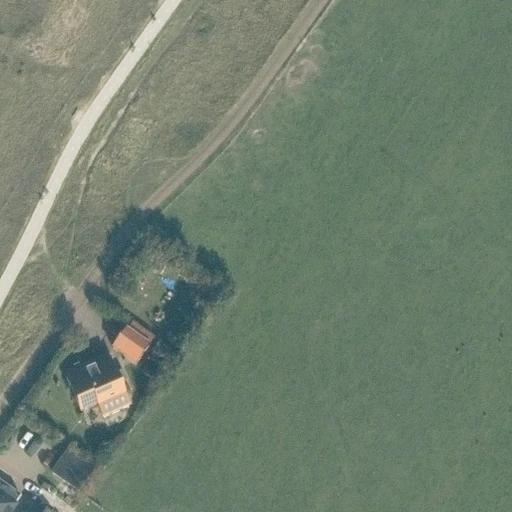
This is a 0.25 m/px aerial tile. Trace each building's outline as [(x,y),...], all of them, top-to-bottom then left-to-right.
[(146,253),(139,263),(159,276),(166,266),(146,253)] [(123,333),(110,352),(135,367),(154,340),(133,325),(126,335),(123,333)] [(158,344),(151,354),(164,363),(170,353),(158,344)] [(107,357),(64,377),(80,414),(99,406),(104,418),(129,407),(120,386),(126,383),(121,371),(115,375),(107,357)] [(149,362),(140,375),(151,383),(159,370),(149,362)] [(93,474),(87,471),(75,462),(60,483),(78,495),(93,474)] [(0,511),(12,511),(21,499),(0,484),(0,511)]
